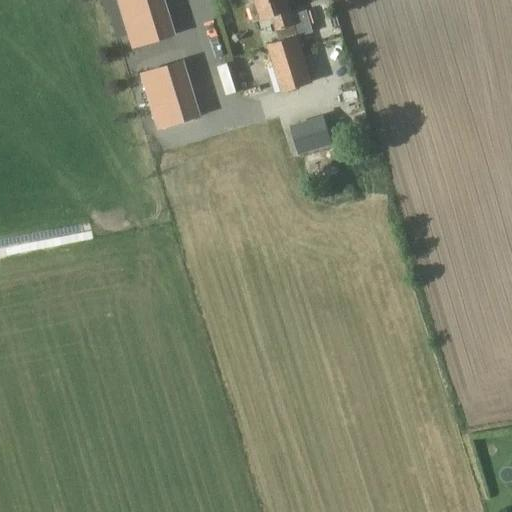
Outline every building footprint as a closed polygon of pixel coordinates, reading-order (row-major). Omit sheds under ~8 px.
[(120,0),(135,47),(170,36),(158,0),(120,0)] [(290,9),(289,10),(286,0),(254,0),(261,19),(272,16),(279,40),(265,44),(281,92),(313,82),(298,34),(297,34),(294,25),(295,25),(290,9)] [(178,63),(143,74),(160,128),(194,117),(178,63)] [(313,118),(287,124),(289,133),(315,127),(313,118)] [(318,126),(289,137),(295,152),(323,142),(318,126)]
